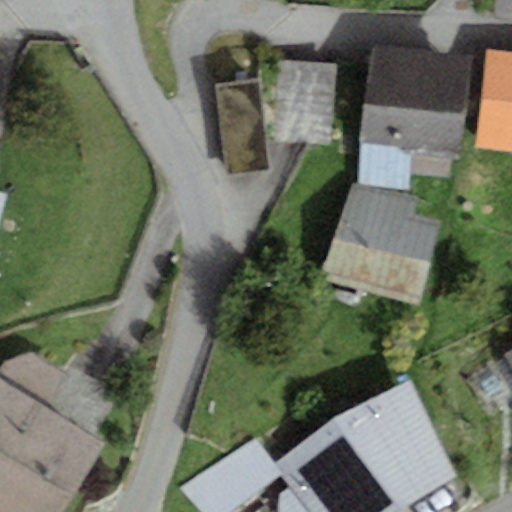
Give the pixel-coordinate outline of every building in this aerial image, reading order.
[(511,0),(498,0),(497,11),(511,12),(511,0)] [(470,58),(374,46),(361,142),(358,181),(407,189),(409,175),(449,179),(450,154),(457,155),(470,58)] [(511,53),(496,51),(483,147),(511,150),(511,53)] [(333,65),(278,61),(272,139),(327,143),(333,65)] [(255,81),(215,85),(223,168),(263,164),(255,81)] [(416,199),(351,186),(324,278),(421,305),(440,223),(411,216),(416,199)] [(29,353),(3,361),(0,365),(0,511),(56,511),(99,445),(42,409),(63,375),(29,353)] [(511,353),(502,359),(511,377),(511,353)] [(335,418),(276,459),(311,511),(399,511),(455,479),(410,377),(335,418)] [(248,443),(181,488),(200,511),(232,511),(278,477),(248,443)]
